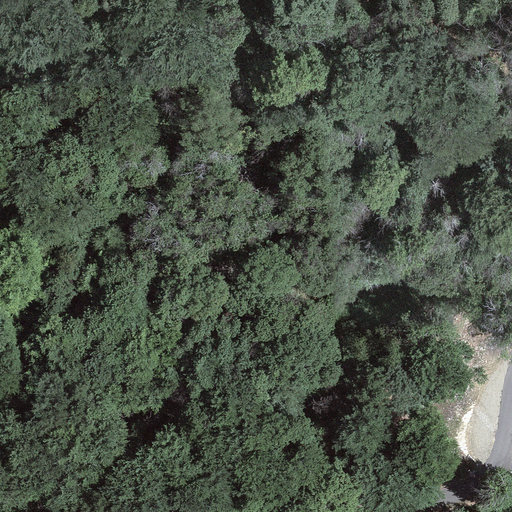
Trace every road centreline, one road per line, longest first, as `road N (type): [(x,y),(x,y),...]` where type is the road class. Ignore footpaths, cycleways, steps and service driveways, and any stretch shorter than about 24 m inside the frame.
road 1 (unclassified): [(511,270),(290,282),(0,238)]
road 2 (unclassified): [(392,511),(449,500),(484,482),(511,400)]
